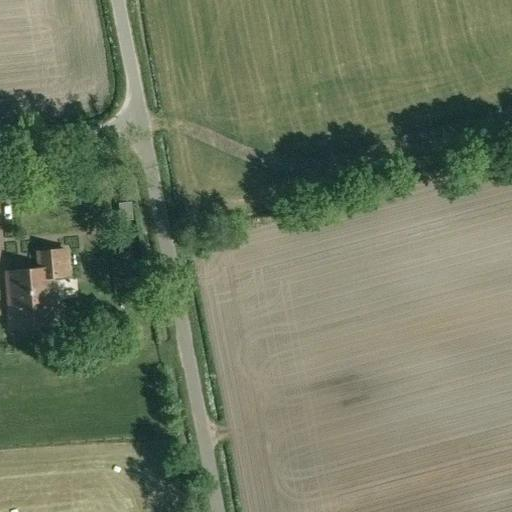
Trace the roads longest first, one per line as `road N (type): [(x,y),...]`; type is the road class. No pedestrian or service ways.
road 1 (track): [(219,511),(133,80)]
road 2 (track): [(143,129),(0,141)]
